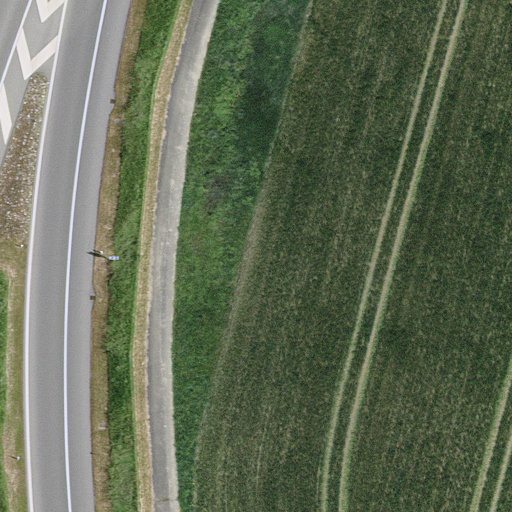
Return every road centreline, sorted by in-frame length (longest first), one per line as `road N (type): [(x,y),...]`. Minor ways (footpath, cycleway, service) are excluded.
road 1 (track): [(167,511),(160,408),(166,220),(186,69),(206,0)]
road 2 (motorway): [(52,511),(52,221),(87,0)]
